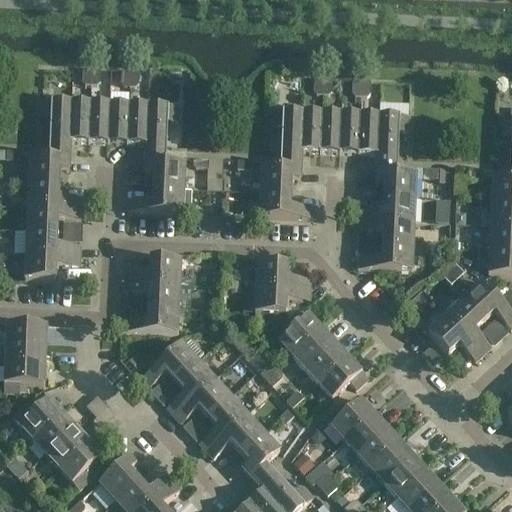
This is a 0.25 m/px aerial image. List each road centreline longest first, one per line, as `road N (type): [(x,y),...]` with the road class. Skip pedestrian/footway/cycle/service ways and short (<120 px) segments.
road 1 (residential): [(218,494),(158,429),(139,427),(89,374),(89,321)]
road 2 (residential): [(110,244),(308,254),(322,266)]
road 3 (residential): [(322,266),(451,410)]
